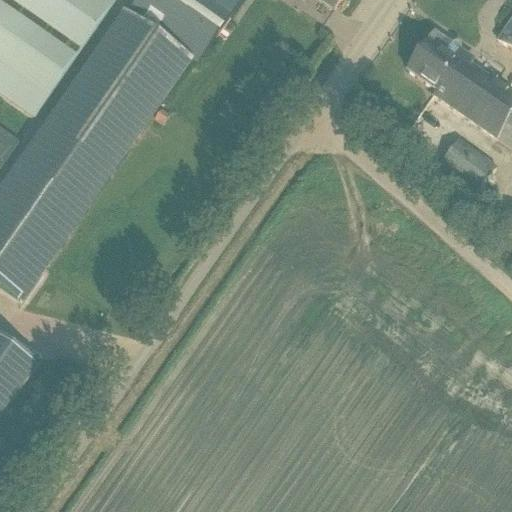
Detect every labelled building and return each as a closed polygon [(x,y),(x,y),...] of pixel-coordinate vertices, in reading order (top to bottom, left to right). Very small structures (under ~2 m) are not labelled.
[(0,0),(0,102),(32,125),(118,0),(0,0)] [(111,176),(190,61),(198,66),(215,42),(230,20),(201,0),(140,0),(128,17),(123,14),(43,129),(0,191),(0,292),(20,306),(111,176)] [(318,0),(318,1),(334,12),(342,0),(318,0)] [(511,22),(498,43),(511,52),(511,22)] [(451,46),(434,35),(406,75),(435,94),(432,98),(511,153),(511,96),(470,67),(472,65),(471,61),(460,53),(461,50),(460,47),(459,45),(456,44),(453,45),(451,46)] [(0,130),(0,170),(19,144),(0,130)] [(439,167),(456,179),(478,195),(496,171),(457,143),(439,167)] [(0,420),(38,366),(0,339),(0,420)]
